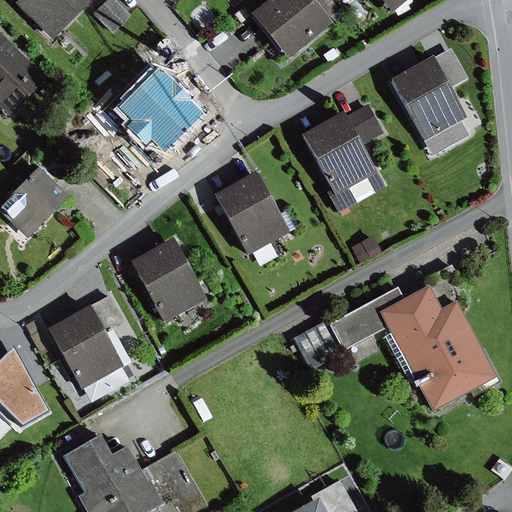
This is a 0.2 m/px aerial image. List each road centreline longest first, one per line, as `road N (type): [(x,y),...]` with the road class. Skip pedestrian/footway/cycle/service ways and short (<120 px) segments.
road 1 (residential): [(511,197),(165,387)]
road 2 (residential): [(256,125),(29,302),(0,314)]
road 3 (residential): [(480,0),(256,125)]
road 4 (residential): [(256,125),(143,0)]
